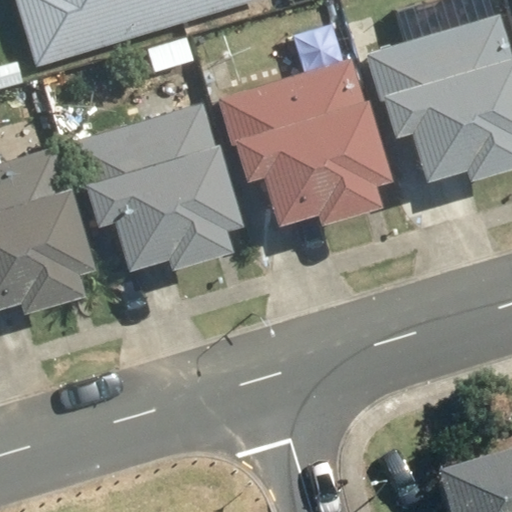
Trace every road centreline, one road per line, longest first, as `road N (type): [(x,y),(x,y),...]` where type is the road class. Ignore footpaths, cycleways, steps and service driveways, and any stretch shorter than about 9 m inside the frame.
road 1 (residential): [(0,458),(279,372)]
road 2 (residential): [(279,372),(511,294)]
road 3 (residential): [(322,511),(279,372)]
